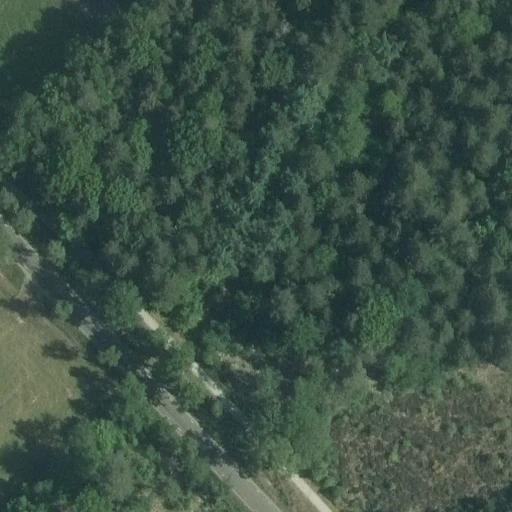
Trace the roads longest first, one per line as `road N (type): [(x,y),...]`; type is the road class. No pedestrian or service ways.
road 1 (track): [(175,350),(233,286),(284,171),(324,109),(428,0)]
road 2 (tertiary): [(264,511),(0,231)]
road 3 (track): [(108,26),(0,131)]
